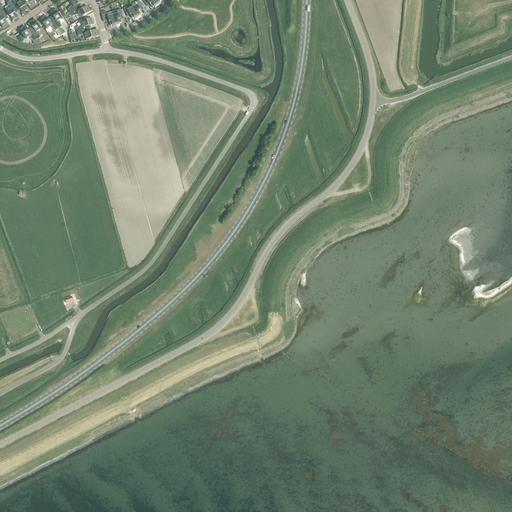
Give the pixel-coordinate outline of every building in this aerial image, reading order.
[(18,11),(11,0),(8,2),(10,8),(7,10),(13,20),(18,16),(15,12),(18,11)] [(10,0),(11,0),(18,11),(18,10),(19,12),(19,11),(18,10),(21,9),(23,13),(28,9),(22,0),(19,2),(17,0),(10,0)] [(68,10),(70,13),(75,10),(82,6),(82,5),(81,6),(79,4),(83,1),(82,0),(73,0),(70,2),(72,5),(68,10)] [(142,0),(146,5),(149,3),(153,8),(154,7),(156,8),(158,6),(153,0),(142,0)] [(131,5),(133,7),(138,18),(141,17),(140,15),(142,14),(140,9),(142,7),(139,1),(136,2),(131,5)] [(75,10),(70,13),(71,15),(72,16),(72,17),(79,15),(81,17),(90,11),(87,6),(82,9),(81,6),(82,6),(75,10)] [(0,22),(3,27),(8,23),(5,19),(8,17),(1,7),(0,7),(0,22)] [(138,18),(133,7),(128,10),(126,7),(124,8),(127,15),(130,14),(132,19),(134,18),(135,20),(138,18)] [(51,17),(61,33),(62,35),(65,33),(63,29),(62,29),(61,28),(62,27),(60,20),(62,19),(56,9),(51,13),(54,17),(51,18),(51,17)] [(121,9),(112,12),(113,15),(117,27),(120,26),(119,24),(121,23),(120,18),(123,17),(121,9)] [(117,27),(113,15),(108,17),(107,13),(102,15),(104,22),(106,21),(109,21),(111,26),(113,26),(113,28),(117,27)] [(46,16),(41,20),(47,29),(50,27),(55,32),(56,31),(58,35),(61,33),(51,17),(50,18),(51,19),(49,20),(46,16)] [(76,29),(77,32),(91,28),(90,28),(89,28),(88,26),(93,24),(91,18),(81,21),(82,25),(76,28),(76,29)] [(30,28),(29,28),(37,40),(41,37),(38,31),(41,29),(35,20),(30,23),(33,27),(30,29),(30,28)] [(37,40),(29,28),(30,29),(28,31),(25,27),(20,30),(26,39),(29,37),(34,42),(37,40)] [(91,28),(77,32),(78,36),(82,36),(85,36),(86,39),(97,36),(95,30),(90,32),(89,29),(91,28)]
